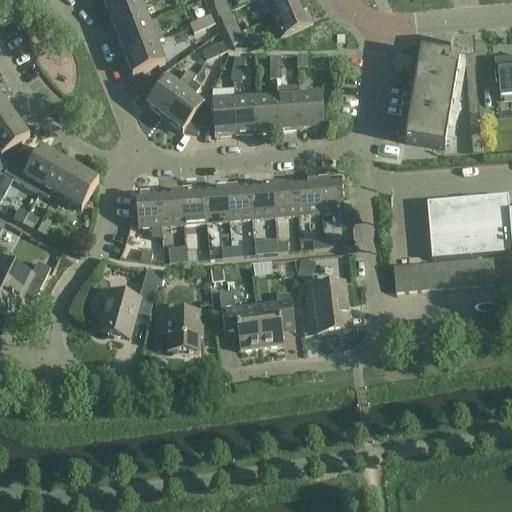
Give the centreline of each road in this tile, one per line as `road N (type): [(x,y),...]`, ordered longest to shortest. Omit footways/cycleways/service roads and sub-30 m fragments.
road 1 (residential): [(511,437),(75,495),(0,487)]
road 2 (residential): [(46,360),(160,389),(362,356),(377,332),(365,185)]
road 3 (residential): [(122,165),(358,152)]
road 4 (residential): [(46,360),(59,304),(101,229),(108,188),(122,165)]
road 5 (residential): [(52,0),(93,42),(118,100),(128,132),(122,165)]
road 6 (residential): [(0,60),(55,131),(122,165)]
road 7 (residential): [(365,185),(511,174)]
road 8 (residential): [(382,30),(511,16)]
road 9 (residential): [(358,152),(382,30)]
